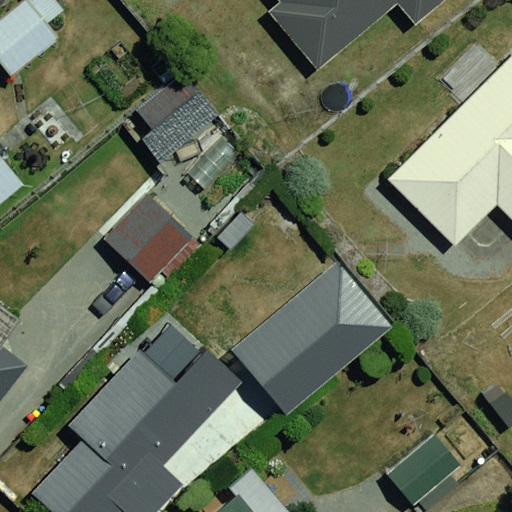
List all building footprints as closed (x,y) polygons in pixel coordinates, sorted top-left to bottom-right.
[(23,0),(6,0),(0,6),(0,57),(4,62),(46,26),(23,0)] [(238,0),(297,68),(376,0),(386,0),(403,19),(425,0),(238,0)] [(511,39),(378,168),(449,241),(493,198),(511,216),(511,39)] [(0,149),(0,200),(25,181),(0,149)] [(151,174),(99,230),(142,270),(194,214),(151,174)] [(292,290),(234,340),(285,398),(343,348),(292,290)] [(0,333),(0,388),(27,356),(0,333)] [(125,354),(22,477),(64,511),(132,511),(207,423),(125,354)] [(463,460),(431,428),(384,476),(417,508),(463,460)] [(268,511),(243,480),(201,511),(268,511)]
